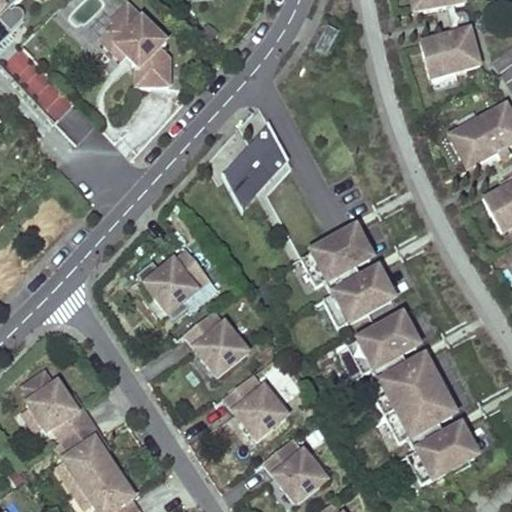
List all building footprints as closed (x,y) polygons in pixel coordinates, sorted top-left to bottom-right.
[(0,0),(0,24),(9,35),(20,25),(21,23),(22,20),(22,18),(21,15),(20,13),(18,12),(15,11),(13,11),(10,12),(8,10),(0,1),(0,0)] [(16,0),(0,0),(0,1),(8,10),(18,1),(16,0)] [(406,0),(409,15),(442,10),(450,9),(461,7),(459,0),(406,0)] [(164,47),(126,9),(110,25),(115,29),(99,45),(119,64),(123,60),(127,56),(134,63),(130,67),(136,73),(134,75),(134,90),(167,90),(167,64),(157,54),(164,47)] [(450,9),(442,10),(448,38),(456,36),(450,9)] [(0,43),(9,35),(0,24),(0,43)] [(322,58),(334,35),(324,29),(311,52),(322,58)] [(448,38),(416,47),(424,79),(426,84),(428,83),(452,76),(476,70),(474,65),(476,65),(476,61),(475,55),(473,49),(472,47),(470,47),(466,33),(456,36),(448,38)] [(5,60),(78,144),(94,130),(21,46),(5,60)] [(511,49),(491,63),(511,93),(511,49)] [(127,56),(123,60),(130,67),(134,63),(127,56)] [(428,83),(431,93),(455,86),(452,76),(428,83)] [(457,133),(445,140),(463,173),(483,163),(494,157),(511,146),(511,123),(510,121),(509,122),(502,109),(475,124),(457,133)] [(470,115),(452,124),(457,133),(475,124),(470,115)] [(60,127),(51,134),(66,154),(75,148),(60,127)] [(273,160),(278,169),(284,163),(267,131),(261,138),(270,155),(268,157),(273,160)] [(261,138),(220,182),(237,214),(260,189),(278,169),(273,160),(268,157),(270,155),(261,138)] [(483,163),(487,169),(498,163),(494,157),(483,163)] [(511,186),(511,187),(480,204),(498,237),(506,233),(511,242),(511,186)] [(339,232),(294,254),(314,291),(322,287),(345,276),(367,263),(349,226),(339,232)] [(151,265),(135,278),(171,323),(187,311),(181,304),(208,284),(185,255),(159,275),(151,265)] [(330,300),(321,304),(336,333),(390,305),(375,276),(352,289),(330,300)] [(345,276),(322,287),(330,300),(352,289),(345,276)] [(212,315),(182,338),(215,380),(245,357),(212,315)] [(354,345),(345,350),(361,379),(370,374),(392,363),(414,350),(399,322),(376,335),(354,345)] [(392,363),(370,374),(377,387),(399,376),(392,363)] [(377,387),(368,392),(397,447),(406,443),(428,431),(451,419),(422,364),(399,376),(377,387)] [(50,389),(42,377),(19,391),(28,404),(24,407),(27,412),(40,433),(44,438),(51,433),(59,446),(88,426),(79,413),(74,416),(66,404),(55,387),(50,389)] [(251,379),(222,402),(255,444),(284,421),(251,379)] [(79,413),(71,400),(66,404),(74,416),(79,413)] [(27,412),(18,418),(32,438),(40,433),(27,412)] [(88,426),(59,446),(68,458),(60,464),(64,471),(80,494),(112,472),(101,456),(93,443),(98,440),(88,426)] [(428,431),(406,443),(413,456),(435,444),(428,431)] [(404,460),(420,489),(474,460),(458,432),(435,444),(413,456),(404,460)] [(106,453),(98,440),(93,443),(101,456),(106,453)] [(290,443),(261,466),(294,508),(323,485),(290,443)] [(64,471),(56,476),(71,499),(80,494),(64,471)] [(132,502),(112,472),(80,494),(91,511),(133,511),(129,504),(132,502)] [(71,499),(79,511),(91,511),(80,494),(71,499)]
